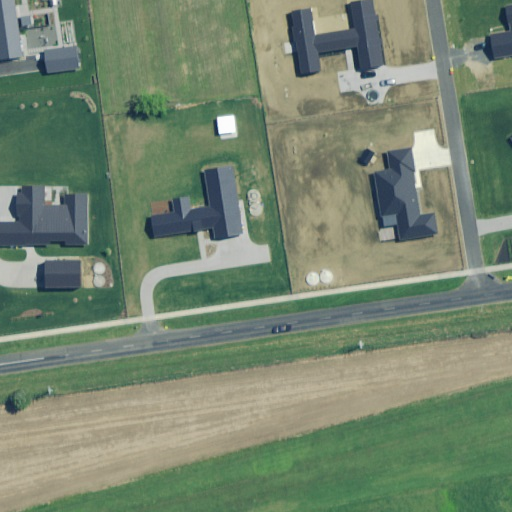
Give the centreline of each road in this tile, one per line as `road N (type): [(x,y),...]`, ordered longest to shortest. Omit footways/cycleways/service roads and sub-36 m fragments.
road 1 (unclassified): [(0,365),(481,295)]
road 2 (residential): [(433,0),(481,295)]
